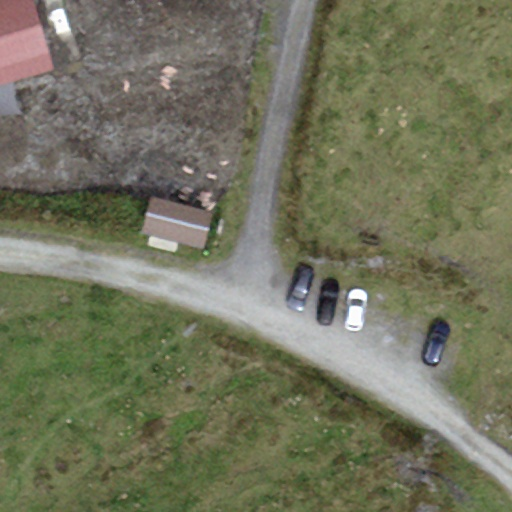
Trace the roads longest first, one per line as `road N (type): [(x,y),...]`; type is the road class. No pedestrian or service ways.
road 1 (track): [(511,475),(378,381),(226,304)]
road 2 (track): [(226,304),(320,0)]
road 3 (track): [(0,245),(226,304)]
